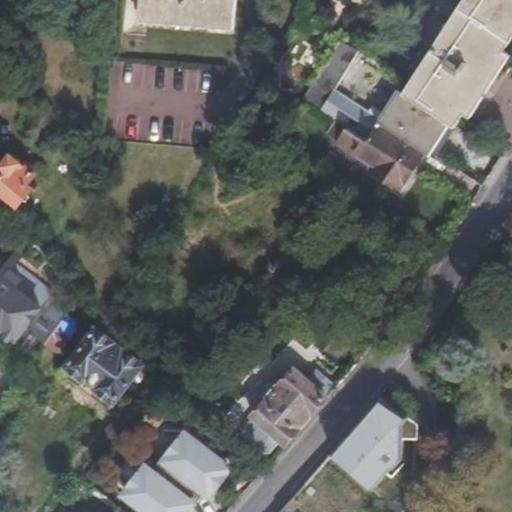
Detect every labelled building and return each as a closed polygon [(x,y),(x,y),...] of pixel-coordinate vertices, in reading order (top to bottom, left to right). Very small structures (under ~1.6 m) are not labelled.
[(141,0),(140,18),(234,26),(235,0),(141,0)] [(450,120),(455,123),(511,35),(511,0),(462,0),(403,91),(450,120)] [(450,120),(403,91),(397,87),(378,118),(424,148),(429,152),(450,120)] [(424,148),(378,118),(366,137),(346,126),(337,140),(372,162),(384,170),(380,176),(398,187),(424,148)] [(434,155),(455,123),(450,120),(429,152),(434,155)] [(0,202),(5,207),(13,197),(22,204),(36,187),(30,183),(38,173),(10,152),(2,162),(0,160),(0,202)] [(384,170),(372,162),(368,169),(380,176),(384,170)] [(511,212),(499,232),(511,239),(511,212)] [(0,274),(0,322),(14,332),(37,298),(0,274)] [(30,359),(45,340),(30,327),(14,346),(30,359)] [(96,331),(70,363),(105,392),(131,359),(96,331)] [(60,351),(45,340),(30,359),(44,371),(60,351)] [(284,442),(326,395),(294,366),(252,413),(254,415),(246,424),(245,429),(266,448),(271,446),(279,437),(284,442)] [(402,421),(378,404),(326,460),(367,497),(387,476),(389,478),(405,461),(402,459),(403,439),(418,441),(417,425),(408,417),(402,421)] [(233,466),(185,430),(159,465),(207,501),(233,466)] [(187,511),(195,502),(143,462),(117,497),(137,511),(187,511)]
